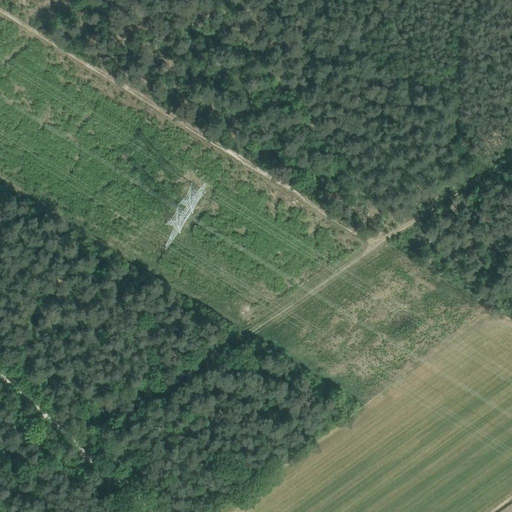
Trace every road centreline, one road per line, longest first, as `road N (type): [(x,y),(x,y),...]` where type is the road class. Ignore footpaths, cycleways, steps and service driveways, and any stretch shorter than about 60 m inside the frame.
road 1 (track): [(362,246),(72,435)]
road 2 (track): [(0,373),(151,511)]
